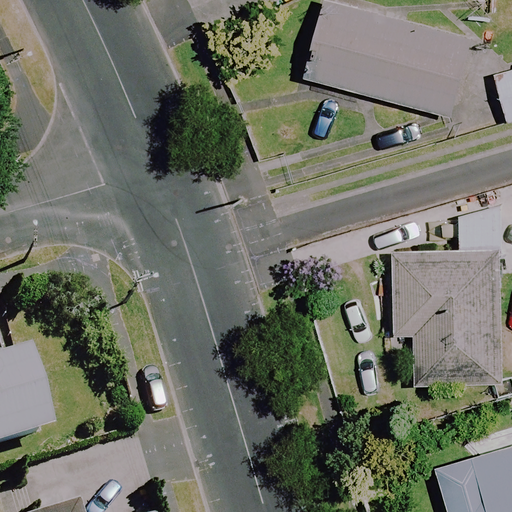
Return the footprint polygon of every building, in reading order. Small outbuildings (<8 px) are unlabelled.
[(471,40),(333,5),(313,82),(451,118),(471,40)] [(511,71),(495,76),(509,125),(511,123),(511,71)] [(498,386),(496,257),(397,259),(398,336),(414,336),(415,388),(498,386)] [(22,361),(0,360),(0,454),(46,445),(22,361)] [(511,511),(511,430),(462,445),(467,462),(438,471),(450,511),(511,511)]
